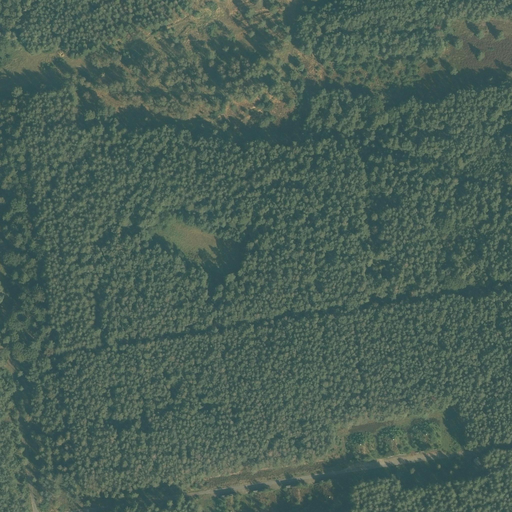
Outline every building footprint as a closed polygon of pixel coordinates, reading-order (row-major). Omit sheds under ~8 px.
[(417,433),(421,452),(439,449),(436,430),(433,429),(429,428),(426,429),(422,429),(419,431),(417,433)] [(383,437),(387,456),(405,454),(402,434),(399,433),(395,433),(392,433),(388,434),(385,435),(383,437)] [(352,442),(355,461),(373,459),(370,440),(367,438),(364,438),(361,438),(356,439),(354,440),(352,442)] [(334,482),(319,484),(321,502),(325,504),(328,504),(331,504),(335,502),(337,499),(334,482)] [(302,486),(287,489),(289,506),(293,508),(296,509),(299,508),(303,506),(305,504),(302,486)] [(269,491),(254,494),(256,511),(257,511),(269,511),(270,511),(272,509),(269,491)] [(238,511),(236,497),(222,499),(223,511),(238,511)]
